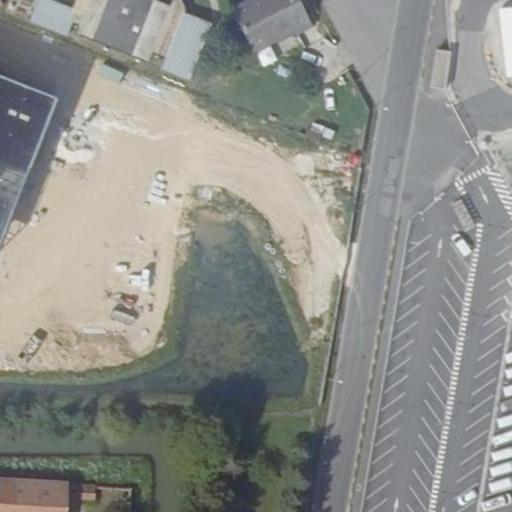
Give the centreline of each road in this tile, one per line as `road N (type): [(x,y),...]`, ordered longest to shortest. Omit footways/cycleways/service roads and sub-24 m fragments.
road 1 (unclassified): [(327,511),(414,0)]
road 2 (unknown): [(391,137),(511,127)]
